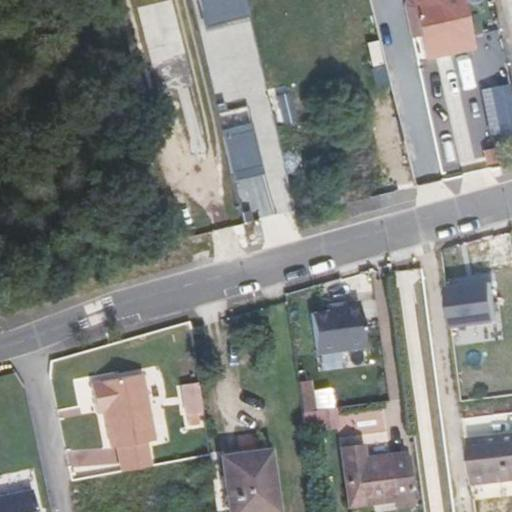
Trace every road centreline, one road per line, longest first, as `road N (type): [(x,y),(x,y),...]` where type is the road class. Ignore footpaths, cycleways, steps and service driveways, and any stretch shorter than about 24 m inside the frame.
road 1 (residential): [(19,334),(511,199)]
road 2 (residential): [(19,334),(59,511)]
